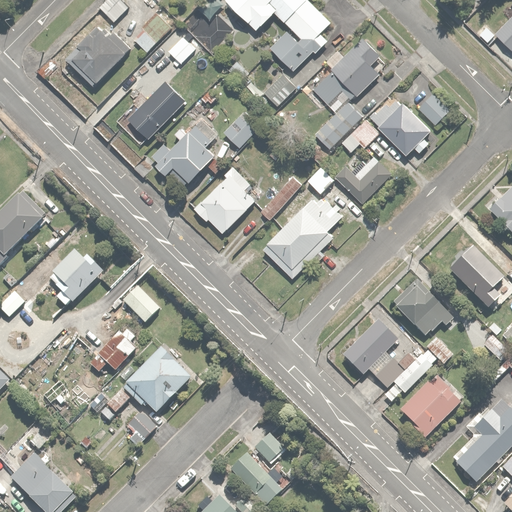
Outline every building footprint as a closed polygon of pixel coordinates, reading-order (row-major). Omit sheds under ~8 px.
[(123,0),(106,0),(101,5),(115,21),(130,7),(123,0)] [(230,0),(259,28),(268,18),(275,10),(290,25),(271,45),(294,69),(314,49),(316,50),(331,36),(323,28),(332,19),(312,0),(230,0)] [(144,29),(136,36),(146,48),(175,23),(161,8),(141,25),(144,29)] [(511,10),(511,11),(511,14),(495,31),(511,47),(511,10)] [(67,55),(67,56),(95,82),(130,45),(101,18),(67,55)] [(333,68),(315,88),(338,110),(356,91),(356,92),(380,67),(373,61),(381,53),(362,35),(345,53),(339,47),(326,61),(333,68)] [(50,57),(38,69),(47,78),(59,66),(50,57)] [(284,73),(266,92),(277,104),(296,85),(284,73)] [(167,79),(130,115),(149,134),(186,98),(167,79)] [(433,91),(419,106),(437,123),(451,108),(433,91)] [(390,104),(387,101),(378,110),(376,109),(370,115),(409,153),(416,146),(421,151),(431,141),(426,137),(433,129),(401,99),(401,100),(397,97),(390,104)] [(348,100),(316,131),(330,146),(363,115),(348,100)] [(247,105),(224,130),(241,146),(264,121),(247,105)] [(366,118),(343,140),(354,151),(363,142),(366,145),(380,132),(366,118)] [(206,144),(214,135),(198,119),(187,130),(181,124),(174,131),(180,137),(171,146),(165,140),(152,152),(158,158),(155,160),(166,172),(170,168),(177,175),(184,169),(191,177),(205,162),(214,171),(224,161),(206,144)] [(348,161),(336,173),(365,203),(394,174),(374,153),(356,170),(348,161)] [(246,189),(252,183),(235,164),(224,173),(226,176),(194,205),(208,220),(210,217),(221,229),(255,198),(246,189)] [(335,179),(321,165),(308,179),(322,192),(335,179)] [(294,174),(260,208),(271,219),(304,185),(294,174)] [(511,183),(489,208),(511,230),(511,183)] [(7,251),(46,213),(22,190),(0,210),(0,266),(11,255),(7,251)] [(317,199),(314,196),(265,245),(295,275),(313,257),(319,262),(328,254),(322,248),(335,234),(331,230),(345,215),(326,196),(323,199),(320,196),(317,199)] [(492,287),(504,274),(471,243),(448,267),(489,306),(500,294),(492,287)] [(85,257),(75,247),(52,269),(54,272),(51,276),(62,287),(55,294),(67,306),(106,268),(89,252),(85,257)] [(447,307),(416,278),(394,300),(427,332),(440,319),(444,323),(453,314),(446,308),(447,307)] [(137,283),(122,299),(146,321),(161,305),(137,283)] [(14,289),(0,304),(0,305),(11,316),(26,300),(14,289)] [(363,373),(369,368),(388,387),(395,381),(396,383),(384,395),(391,402),(403,390),(406,394),(440,361),(426,347),(413,359),(404,350),(394,359),(386,351),(399,339),(378,318),(343,352),(363,373)] [(511,342),(511,323),(503,334),(511,342)] [(118,330),(98,353),(90,362),(99,369),(106,361),(116,369),(137,345),(131,340),(136,334),(128,326),(122,333),(118,330)] [(492,332),(482,342),(502,360),(511,350),(492,332)] [(436,336),(426,345),(447,365),(456,355),(436,336)] [(127,380),(128,381),(124,385),(144,405),(148,401),(158,411),(193,375),(161,344),(127,380)] [(33,366),(40,373),(43,369),(50,375),(59,364),(52,358),(54,356),(47,349),(33,366)] [(0,388),(10,377),(0,367),(0,388)] [(434,371),(400,408),(417,424),(414,427),(426,437),(463,397),(434,371)] [(118,412),(131,395),(121,387),(108,404),(118,412)] [(98,411),(108,399),(100,392),(89,404),(98,411)] [(456,460),(477,482),(511,447),(511,408),(503,399),(474,427),(482,434),(456,460)] [(139,445),(156,426),(139,411),(127,425),(134,431),(129,436),(139,445)] [(40,448),(50,436),(40,428),(30,440),(40,448)] [(266,433),(254,446),(272,463),(284,451),(266,433)] [(247,450),(230,467),(268,506),(285,489),(247,450)] [(34,451),(11,475),(47,511),(61,511),(79,495),(34,451)] [(236,511),(220,493),(199,511),(236,511)] [(241,496),(234,505),(243,511),(250,511),(254,506),(241,496)]
